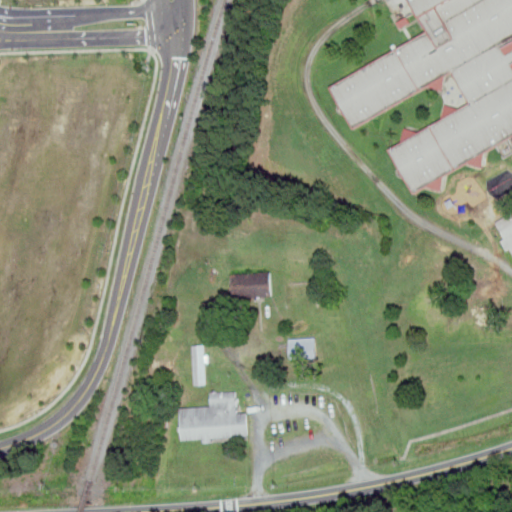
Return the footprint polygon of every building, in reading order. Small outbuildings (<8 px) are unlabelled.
[(511,136),(487,150),(483,166),(466,162),(446,173),(442,189),(426,185),(417,190),(392,146),(403,140),(406,127),(420,131),(444,117),(447,104),(460,108),(472,101),(455,70),(448,74),(444,88),(429,84),(356,126),(332,84),(431,28),(414,0),(511,0),(511,247),(509,249),(504,240),(507,238),(497,221),(511,212),(511,136)] [(234,273),(234,296),(272,296),(272,273),(234,273)] [(318,358),(318,336),(291,336),(291,358),(318,358)] [(195,344),(195,384),(208,384),(208,344),(195,344)] [(239,411),(238,389),(212,391),(213,405),(181,407),(183,441),(251,437),(249,411),(239,411)]
